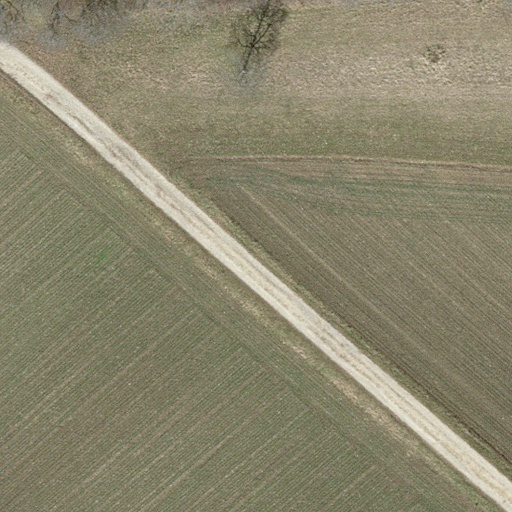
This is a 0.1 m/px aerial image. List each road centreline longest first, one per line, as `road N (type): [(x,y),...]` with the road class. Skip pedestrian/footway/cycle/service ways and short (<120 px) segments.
road 1 (track): [(0,13),(511,465)]
road 2 (track): [(61,67),(246,0)]
